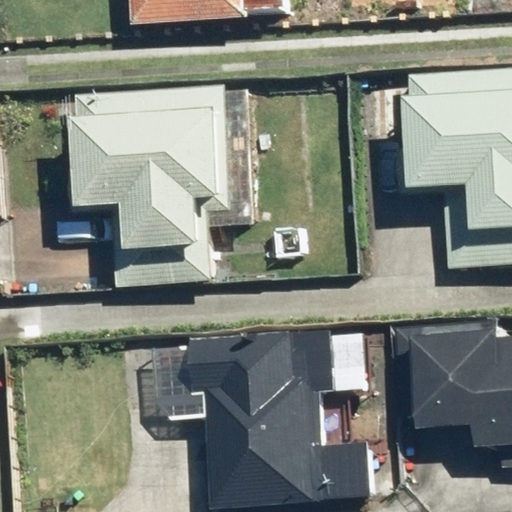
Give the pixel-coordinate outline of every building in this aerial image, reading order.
[(132,0),(134,34),(290,28),(289,0),(132,0)] [(511,277),(511,79),(417,76),(412,209),(455,211),(453,275),(511,277)] [(203,266),(202,217),(217,217),(218,238),(256,237),(253,99),(80,103),(82,223),(127,222),(128,267),(203,266)] [(500,334),(401,332),(399,424),(419,425),(419,442),(480,443),(479,462),(511,462),(511,358),(500,358),(500,334)] [(376,511),(378,459),(326,458),(327,405),(372,405),(374,347),(196,344),(196,380),(212,380),(209,511),(376,511)]
